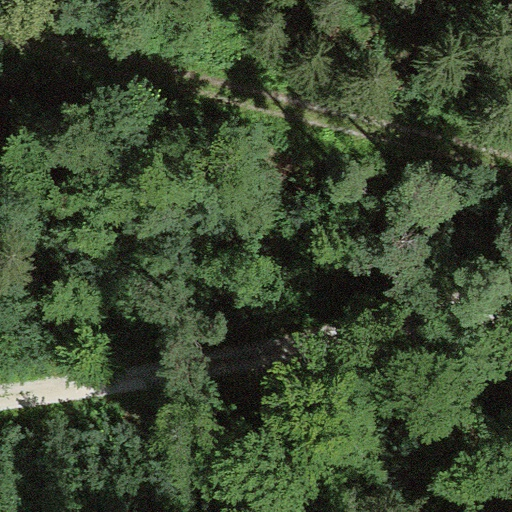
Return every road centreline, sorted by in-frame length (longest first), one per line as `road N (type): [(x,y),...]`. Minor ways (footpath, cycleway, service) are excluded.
road 1 (track): [(0,31),(511,180)]
road 2 (track): [(511,305),(0,396)]
